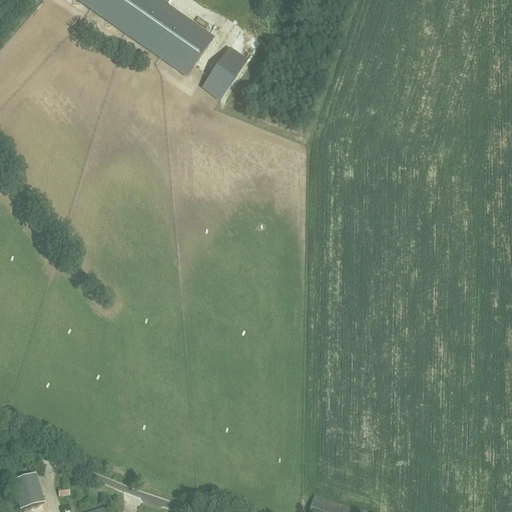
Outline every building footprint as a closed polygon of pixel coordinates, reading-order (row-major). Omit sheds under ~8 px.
[(13,0),(31,17),(42,5),(36,0),(13,0)] [(157,0),(77,0),(187,77),(214,40),(157,0)] [(246,92),(254,78),(223,61),(215,75),(246,92)] [(20,511),(44,504),(35,475),(12,482),(20,511)] [(59,489),(60,497),(69,496),(68,488),(59,489)] [(309,511),(358,511),(314,497),(309,511)]
